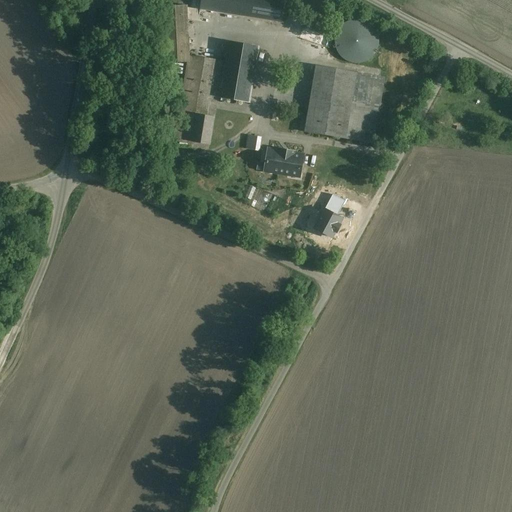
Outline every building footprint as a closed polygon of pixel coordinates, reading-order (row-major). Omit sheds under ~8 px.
[(200,9),(201,0),(190,0),(190,8),(200,9)] [(285,0),(201,0),(200,9),(282,22),(285,0)] [(163,64),(184,63),(181,6),(161,7),(163,64)] [(306,20),(303,29),(333,39),(336,29),(306,20)] [(333,39),(303,29),(300,39),(330,49),(333,39)] [(347,64),(350,63),(353,62),(356,60),(358,58),(359,55),(360,51),(360,48),(360,45),(358,42),(356,39),(354,37),(351,36),(347,35),(344,35),(341,36),(338,38),(335,40),(333,43),(332,46),(332,49),(332,52),(333,55),(335,58),(337,61),(340,62),(343,63),(347,64)] [(258,47),(229,42),(222,79),(221,88),(219,96),(249,101),(258,47)] [(211,117),(206,116),(207,112),(211,87),(221,88),(222,79),(221,79),(224,62),(188,56),(175,140),(209,145),(214,117),(211,117)] [(439,63),(431,59),(428,64),(433,67),(436,68),(439,63)] [(356,73),(316,67),(305,132),(345,139),(356,73)] [(356,73),(345,139),(373,143),(384,78),(356,73)] [(284,151),(280,150),(280,152),(268,150),(268,151),(262,150),(260,159),(260,163),(266,164),(265,171),(299,177),(303,158),(303,156),(293,154),(293,153),(289,152),(289,153),(284,153),(284,151)] [(325,189),(318,199),(346,220),(353,210),(325,189)]
